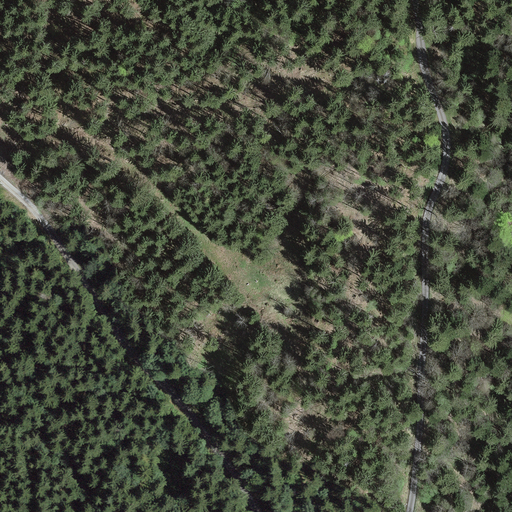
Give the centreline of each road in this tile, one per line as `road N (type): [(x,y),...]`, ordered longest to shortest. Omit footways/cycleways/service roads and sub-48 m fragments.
road 1 (unclassified): [(413,0),(447,134),(431,232),(410,511)]
road 2 (unclassified): [(254,511),(200,429),(133,363),(64,249),(0,180)]
